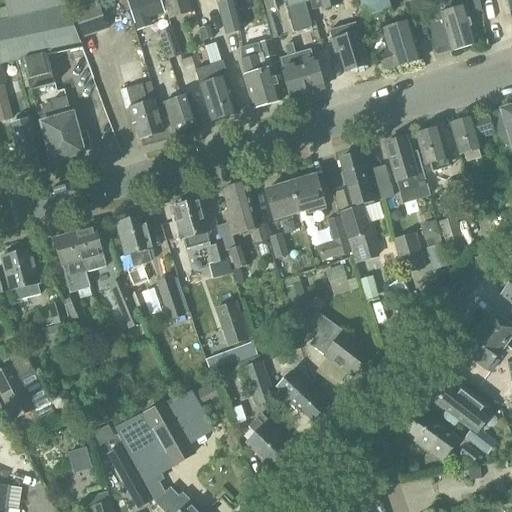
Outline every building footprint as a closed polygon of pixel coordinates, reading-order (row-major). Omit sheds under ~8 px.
[(45,56),(81,48),(66,9),(62,0),(3,0),(5,9),(0,10),(0,65),(22,60),(30,91),(53,85),(45,56)] [(133,23),(148,19),(163,14),(158,0),(130,0),(125,2),(132,24),(133,23)] [(162,0),(169,20),(192,12),(188,0),(162,0)] [(289,9),(287,10),(294,34),(317,27),(315,23),(312,24),(306,5),(298,6),(296,0),(290,0),(287,1),(288,4),(289,9)] [(319,0),(323,10),(338,6),(336,0),(319,0)] [(390,12),(386,0),(359,0),(365,19),(390,12)] [(239,31),(233,10),(230,1),(218,4),(220,13),(225,35),(239,31)] [(98,3),(71,12),(80,40),(107,31),(98,3)] [(477,45),(473,30),(476,27),(473,17),(469,16),(466,8),(440,15),(451,52),(477,45)] [(388,52),(381,54),(386,69),(392,67),(393,69),(421,61),(410,23),(382,31),(388,52)] [(355,24),(341,29),(329,32),(331,42),(330,42),(334,54),(338,54),(344,72),(367,66),(355,24)] [(171,30),(158,34),(167,61),(181,56),(171,30)] [(261,56),(241,62),(245,77),(244,77),(253,109),(281,101),(270,64),(265,65),(263,60),(274,57),(270,42),(258,45),(261,56)] [(210,67),(221,64),(215,44),(204,48),(210,67)] [(292,99),(319,91),(323,90),(315,62),(314,62),(311,52),(281,60),(284,70),(292,99)] [(210,67),(226,118),(239,114),(227,77),(223,63),(221,64),(210,67)] [(211,122),(226,118),(210,67),(195,72),(199,86),(211,122)] [(151,84),(127,91),(120,93),(125,110),(129,109),(133,124),(136,124),(140,140),(163,134),(154,102),(156,102),(151,84)] [(5,88),(0,88),(0,123),(12,120),(5,88)] [(200,126),(190,96),(179,100),(163,105),(173,135),(200,126)] [(66,98),(50,103),(52,111),(38,115),(46,144),(48,143),(53,161),(82,154),(81,152),(91,150),(86,132),(76,135),(68,103),(66,98)] [(511,108),(488,115),(501,158),(511,154),(511,108)] [(473,119),(450,126),(458,156),(463,154),(466,163),(480,159),(477,150),(482,149),(479,140),(493,135),(488,116),(473,120),(473,119)] [(45,169),(33,126),(31,121),(10,127),(22,174),(45,169)] [(438,130),(415,136),(424,166),(429,165),(431,173),(450,168),(438,130)] [(405,139),(385,145),(396,182),(397,182),(399,190),(418,185),(413,168),(420,166),(416,153),(409,155),(405,139)] [(377,253),(363,209),(374,206),(359,155),(353,156),(352,155),(345,157),(344,160),(339,161),(347,189),(353,211),(340,215),(355,265),(368,261),(366,256),(377,253)] [(301,183),(291,185),(299,214),(308,211),(309,215),(325,210),(319,190),(316,178),(315,179),(313,173),(299,177),(301,183)] [(478,175),(466,179),(474,205),(486,201),(478,175)] [(462,179),(448,184),(453,197),(466,193),(462,179)] [(291,216),(299,214),(291,185),(266,193),(276,225),(292,220),(291,216)] [(246,186),(224,192),(230,215),(225,216),(228,226),(231,236),(252,231),(256,242),(266,240),(262,227),(258,228),(246,186)] [(178,209),(175,210),(179,225),(177,229),(179,235),(182,236),(186,251),(209,245),(207,234),(210,233),(206,219),(203,220),(198,203),(188,206),(185,204),(179,206),(178,209)] [(333,242),(317,247),(321,260),(336,256),(337,257),(349,253),(339,218),(326,221),(333,242)] [(454,218),(439,223),(446,246),(461,242),(454,218)] [(120,225),(117,225),(126,256),(130,255),(133,267),(127,270),(134,288),(148,283),(142,266),(150,264),(147,251),(151,250),(142,219),(131,222),(129,220),(122,222),(120,225)] [(426,243),(434,271),(449,267),(441,239),(439,239),(435,224),(419,228),(424,244),(426,243)] [(92,229),(74,234),(86,273),(101,270),(98,258),(102,257),(94,229),(92,229)] [(91,289),(86,273),(74,234),(55,240),(70,295),(91,289)] [(393,241),(403,277),(426,270),(416,235),(393,241)] [(282,236),(270,239),(276,260),(288,257),(282,236)] [(222,247),(211,250),(214,265),(227,261),(222,247)] [(242,248),(236,250),(225,254),(231,270),(235,269),(235,272),(248,267),(242,248)] [(2,259),(6,274),(0,275),(0,297),(11,295),(10,291),(11,291),(14,303),(39,296),(36,284),(37,284),(29,252),(16,256),(13,254),(7,256),(5,259),(2,259)] [(172,279),(155,283),(168,323),(185,317),(172,279)] [(300,279),(286,283),(294,312),(308,308),(300,279)] [(123,282),(110,287),(127,330),(140,325),(123,282)] [(511,288),(509,286),(501,298),(511,305),(511,288)] [(138,292),(131,296),(137,313),(145,309),(138,292)] [(75,297),(63,302),(72,322),(83,317),(75,297)] [(214,310),(227,349),(249,342),(236,303),(214,310)] [(60,304),(48,307),(53,326),(65,323),(60,304)] [(477,331),(473,337),(498,355),(504,346),(511,352),(511,350),(511,329),(491,315),(479,332),(477,331)] [(318,334),(309,345),(324,357),(352,379),(370,354),(321,317),(312,329),(318,334)] [(68,324),(44,330),(48,343),(72,337),(68,324)] [(254,334),(258,349),(274,345),(269,329),(254,334)] [(492,363),(498,355),(473,337),(463,351),(474,359),(472,362),(485,372),(486,371),(489,374),(495,365),(492,363)] [(0,398),(12,422),(9,423),(15,436),(54,416),(24,358),(0,370),(0,398)] [(242,372),(256,410),(277,403),(263,365),(242,372)] [(304,385),(297,378),(291,373),(276,388),(293,404),(291,406),(293,408),(298,413),(300,411),(312,422),(314,420),(317,420),(321,416),(320,412),(323,410),(324,408),(326,406),(319,399),(304,385)] [(471,431),(472,429),(488,408),(479,401),(459,386),(456,390),(444,381),(440,386),(438,385),(432,394),(434,395),(430,400),(454,418),(471,431)] [(49,400),(54,410),(65,411),(71,401),(66,392),(55,391),(49,400)] [(196,417),(177,428),(176,425),(181,422),(171,402),(114,429),(154,502),(164,497),(165,496),(155,478),(193,456),(193,455),(211,444),(196,417)] [(106,420),(98,405),(86,412),(94,426),(106,420)] [(412,425),(406,433),(416,440),(414,443),(427,453),(430,450),(438,456),(452,437),(420,413),(418,416),(415,416),(412,420),(412,425)] [(256,436),(248,445),(270,466),(272,464),(276,464),(280,460),(279,457),(287,449),(275,438),(277,436),(266,425),(265,427),(257,420),(249,429),(256,436)] [(495,446),(472,429),(471,431),(463,441),(486,459),(495,446)] [(466,446),(458,456),(471,466),(478,456),(466,446)] [(120,447),(106,455),(137,511),(151,503),(120,447)] [(164,497),(154,502),(153,503),(161,511),(199,511),(191,504),(181,494),(177,498),(174,501),(177,504),(174,507),(164,497)] [(89,502),(92,511),(111,511),(107,497),(89,502)]
